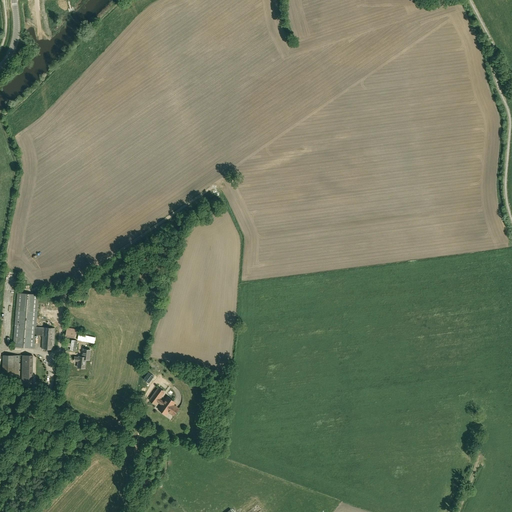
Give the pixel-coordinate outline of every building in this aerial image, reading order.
[(54,349),(55,328),(36,327),(38,295),(18,293),(13,346),(34,348),(35,335),(43,335),(42,348),(54,349)] [(75,338),(76,329),(67,327),(65,336),(75,338)] [(87,359),(88,355),(83,354),(82,356),(79,356),(79,357),(75,357),(75,361),(78,361),(78,367),(85,368),(86,359),(87,359)] [(19,376),(19,355),(3,355),(2,376),(19,376)] [(22,385),(30,386),(31,355),(23,355),(22,385)] [(174,402),(167,397),(164,402),(159,398),(163,393),(160,390),(153,401),(156,403),(157,401),(162,404),(159,409),(164,412),(167,408),(174,413),(173,414),(174,415),(178,409),(173,404),(174,402)]
